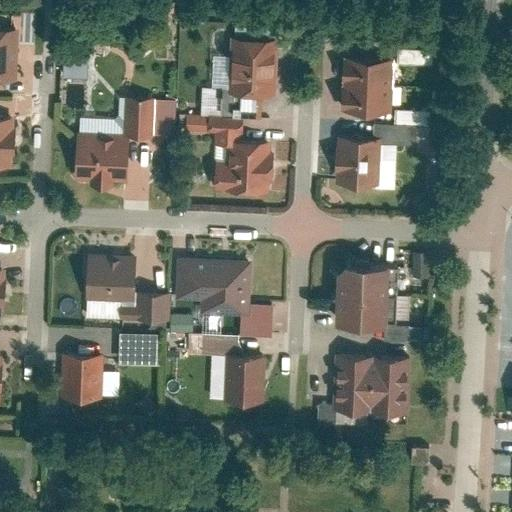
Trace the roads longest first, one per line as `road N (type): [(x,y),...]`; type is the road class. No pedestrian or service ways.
road 1 (residential): [(473,511),(489,233)]
road 2 (residential): [(303,224),(39,215)]
road 3 (residential): [(489,233),(303,224)]
road 4 (residential): [(491,186),(495,0)]
road 5 (residential): [(39,215),(50,55)]
road 6 (residential): [(36,354),(39,215)]
road 7 (residential): [(297,349),(303,224)]
road 8 (residential): [(303,224),(310,100)]
